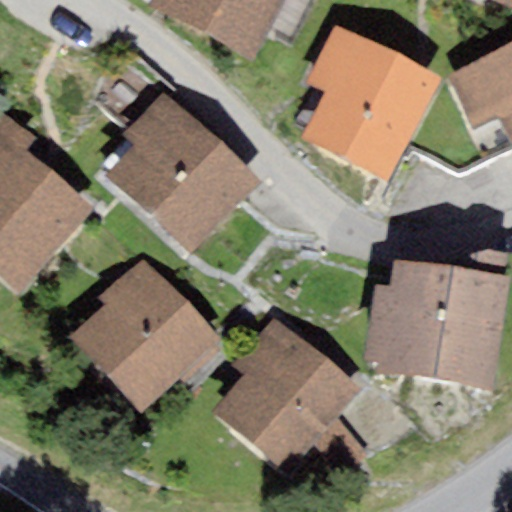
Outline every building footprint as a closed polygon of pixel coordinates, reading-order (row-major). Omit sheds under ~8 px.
[(251,64),(283,0),(152,0),(147,10),(251,64)] [(389,182),(440,78),(335,26),(305,84),(324,94),(301,138),(389,182)] [(511,45),(446,76),(472,131),(497,120),(511,153),(511,45)] [(261,182),(162,93),(124,135),(135,145),(107,175),(195,255),(223,225),(261,182)] [(0,113),(0,230),(48,172),(24,152),(35,139),(2,111),(0,113)] [(0,280),(18,296),(92,210),(48,172),(0,230),(0,280)] [(491,392),(510,279),(395,259),(391,287),(377,285),(364,359),(378,361),(376,372),(491,392)] [(227,346),(144,262),(99,298),(106,305),(72,339),(146,413),(180,379),(186,385),(227,346)] [(273,319),(233,366),(247,378),(216,414),(288,475),(359,391),(273,319)]
